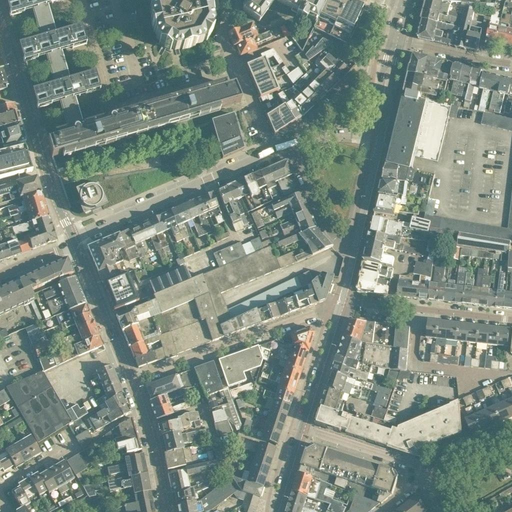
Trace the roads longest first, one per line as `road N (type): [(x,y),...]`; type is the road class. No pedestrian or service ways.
road 1 (unclassified): [(238,75),(112,112),(79,0)]
road 2 (residential): [(73,242),(272,151)]
road 3 (residential): [(337,309),(131,380)]
road 4 (residential): [(341,297),(511,320)]
road 5 (residential): [(22,94),(73,242)]
road 6 (residential): [(73,242),(131,380)]
road 7 (residential): [(425,479),(416,465),(301,428)]
road 8 (residential): [(131,380),(165,511)]
road 9 (tertiary): [(353,252),(380,125)]
road 10 (unclassified): [(353,252),(320,218),(290,143)]
road 11 (tertiary): [(301,428),(337,309)]
